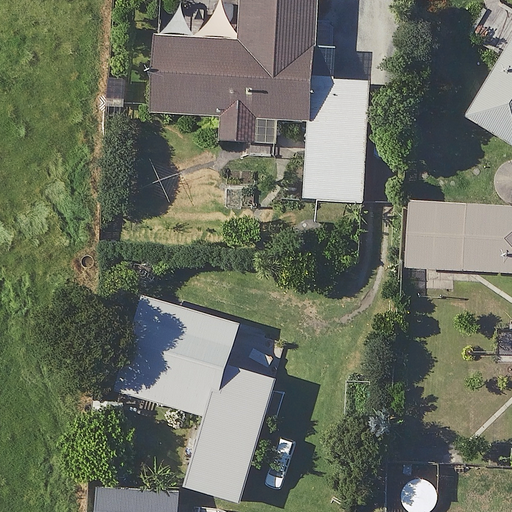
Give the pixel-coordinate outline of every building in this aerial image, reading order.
[(271,124),(300,126),(296,205),(368,209),(375,82),(309,79),(313,3),(260,0),(242,0),(240,50),(154,45),(150,116),(219,120),(218,144),(270,147),(271,124)] [(511,13),(490,0),(486,0),(465,37),(502,59),(463,124),(511,153),(511,13)] [(511,212),(406,206),(402,279),(511,285),(511,212)] [(237,331),(141,304),(114,398),(211,425),(237,331)] [(121,405),(91,402),(86,446),(117,449),(121,405)] [(511,511),(511,485),(466,482),(464,511),(511,511)] [(177,511),(178,495),(93,491),(92,511),(177,511)]
